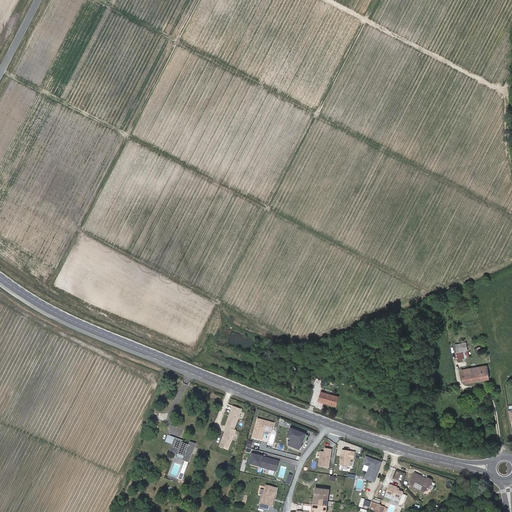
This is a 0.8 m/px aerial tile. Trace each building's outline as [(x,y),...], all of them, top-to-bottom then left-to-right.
[(456,343),(457,358),(469,357),(467,342),(456,343)] [(487,363),(462,368),(465,379),(489,376),(487,363)] [(323,400),(320,409),(337,414),(340,405),(323,400)] [(231,414),(224,434),(226,434),(219,454),(227,458),(235,438),(233,437),(240,417),(231,414)] [(252,444),(261,446),(263,437),(270,439),(272,430),(256,426),(252,444)] [(183,441),(183,440),(168,435),(165,442),(172,444),(174,438),(183,441)] [(305,446),(307,441),(290,435),(288,440),(292,441),(291,445),(288,451),(299,455),(301,448),(303,445),(305,446)] [(189,462),(196,443),(190,441),(188,444),(182,442),(183,441),(174,438),(172,444),(170,452),(178,455),(178,453),(185,455),(183,459),(183,460),(185,461),(189,462)] [(318,472),(328,473),(331,455),(324,454),(324,457),(320,457),(318,472)] [(339,470),(349,472),(350,465),(354,465),(355,458),(341,456),(339,470)] [(275,477),(278,467),(252,461),(250,470),(275,477)] [(380,468),(365,461),(362,468),(368,471),(363,483),(372,487),(380,468)] [(188,471),(184,470),(178,487),(182,488),(188,471)] [(431,486),(431,485),(427,483),(415,478),(414,478),(410,487),(411,490),(423,495),(428,493),(431,486)] [(266,488),(261,510),(267,511),(268,511),(269,508),(270,508),(273,496),(276,496),(278,491),(266,488)] [(403,496),(399,494),(396,493),(396,492),(397,491),(389,489),(385,500),(399,506),(403,496)] [(317,491),(314,511),(327,511),(330,493),(317,491)]
